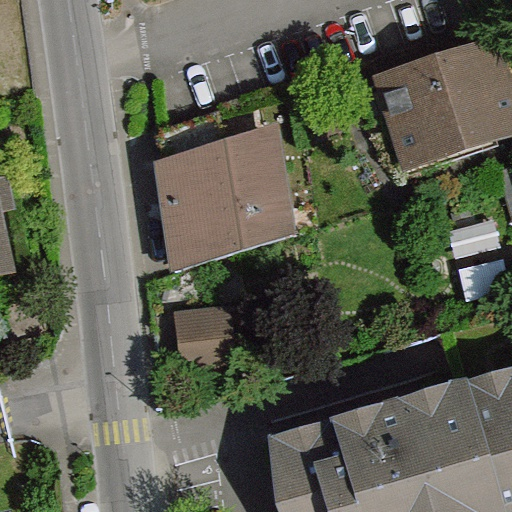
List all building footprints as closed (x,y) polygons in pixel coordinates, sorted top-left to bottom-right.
[(383,80),(410,164),(511,131),(511,84),(499,43),(383,80)] [(274,133),(166,165),(180,264),(291,231),(274,133)] [(0,270),(12,268),(0,213),(0,270)] [(235,361),(238,307),(190,305),(187,358),(235,361)] [(511,511),(511,375),(279,441),(299,511),(511,511)]
